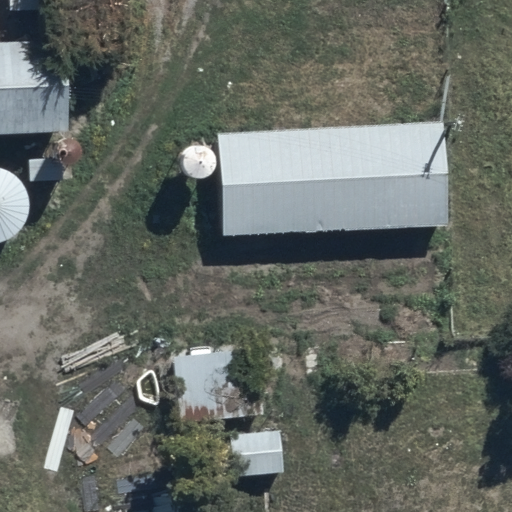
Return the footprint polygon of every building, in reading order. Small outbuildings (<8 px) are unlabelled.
[(0,119),(69,116),(66,30),(0,31),(0,119)] [(442,111),(216,121),(221,223),(446,214),(442,111)] [(511,188),(511,137),(458,137),(458,201),(511,201),(511,188)] [(0,238),(1,238),(4,236),(7,234),(10,232),(12,230),(14,227),(16,224),(18,221),(19,218),(20,215),(21,212),(22,209),(22,205),(22,202),(22,199),(21,195),(20,192),(19,189),(18,186),(16,183),(14,180),(12,177),(10,175),(7,173),(4,171),(1,169),(0,168),(0,238)] [(247,342),(173,345),(175,387),(249,382),(247,342)] [(282,417),(241,420),(244,468),(286,465),(282,417)]
